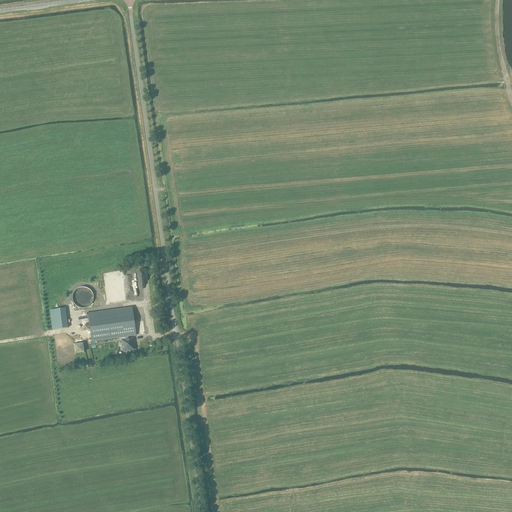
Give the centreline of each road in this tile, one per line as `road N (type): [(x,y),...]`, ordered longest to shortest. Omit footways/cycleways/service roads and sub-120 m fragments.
road 1 (unclassified): [(176,344),(129,0)]
road 2 (track): [(175,334),(152,337),(140,302),(74,313),(72,331),(50,333)]
